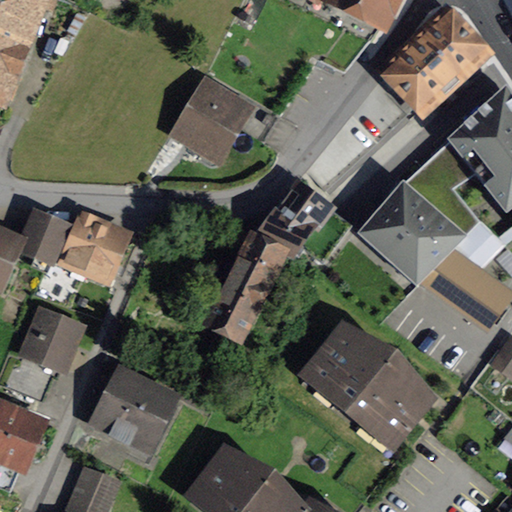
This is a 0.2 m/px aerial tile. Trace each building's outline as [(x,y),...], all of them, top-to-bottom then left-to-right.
[(0,0),(0,96),(11,101),(22,75),(11,70),(37,7),(53,13),(56,0),(0,0)] [(313,0),(306,5),(286,43),(324,62),(346,30),(370,43),(382,25),(395,0),(313,0)] [(387,73),(422,110),(481,55),(446,18),(387,73)] [(235,125),(264,143),(280,117),(250,99),(242,112),(208,91),(181,134),(216,155),(235,125)] [(475,176),(506,215),(511,210),(511,101),(506,92),(403,186),(465,239),(481,223),(453,191),(475,176)] [(421,282),(444,260),(454,249),(465,239),(403,186),(360,236),(417,287),(421,282)] [(327,259),(350,229),(297,189),(259,240),(291,256),(299,245),(303,248),(306,243),(327,259)] [(21,248),(48,260),(61,228),(34,216),(21,248)] [(73,233),(61,228),(48,260),(105,285),(126,235),(83,217),(79,219),(73,233)] [(473,268),(498,243),(502,247),(511,239),(511,229),(498,241),(481,223),(465,239),(454,249),(473,268)] [(0,239),(0,278),(15,246),(0,239)] [(245,256),(211,325),(239,339),(281,257),(252,243),(251,245),(244,241),(238,253),(245,256)] [(486,329),(505,304),(444,260),(421,282),(486,329)] [(25,353),(19,367),(49,379),(55,366),(63,369),(80,330),(41,314),(25,353)] [(343,333),(308,376),(394,445),(428,402),(388,369),(393,362),(375,347),(370,354),(343,333)] [(511,341),(494,367),(510,379),(511,376),(511,341)] [(0,385),(40,402),(49,379),(19,367),(5,361),(0,373),(0,385)] [(122,379),(96,429),(132,447),(129,454),(148,464),(177,407),(122,379)] [(0,487),(7,491),(19,464),(22,466),(41,421),(3,405),(0,410),(0,487)] [(213,511),(297,511),(267,488),(268,487),(266,486),(271,480),(253,467),(248,474),(225,455),(193,496),(213,511)] [(104,511),(117,484),(87,471),(69,511),(104,511)]
